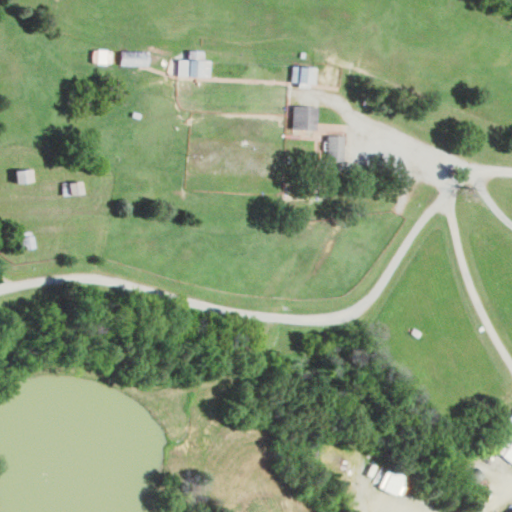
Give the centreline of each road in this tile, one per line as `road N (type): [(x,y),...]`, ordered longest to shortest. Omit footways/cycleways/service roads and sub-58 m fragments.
road 1 (residential): [(511,171),(455,166),(378,290),(346,312),(292,319),(225,310),(114,279),(39,279),(0,291)]
road 2 (residential): [(67,177),(116,135),(166,116),(346,114),(476,172),(511,246)]
